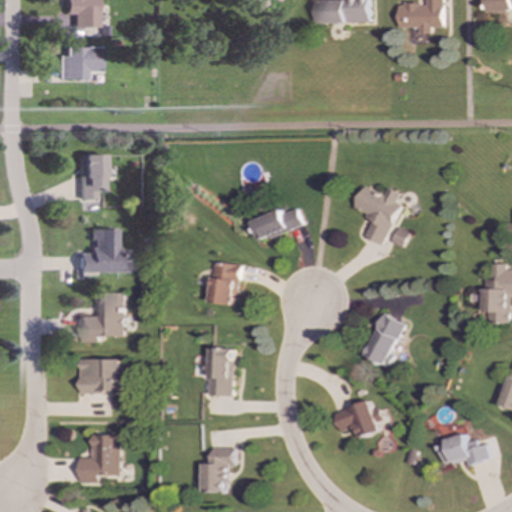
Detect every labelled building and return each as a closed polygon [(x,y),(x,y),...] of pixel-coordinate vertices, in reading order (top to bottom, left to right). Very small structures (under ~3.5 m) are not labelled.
[(99,28),(97,0),(64,0),(65,15),(73,14),(74,29),(99,28)] [(319,0),(320,24),(373,23),(372,0),(319,0)] [(444,28),(444,0),(428,0),(428,4),(400,4),(400,28),(421,28),(421,35),(433,35),(433,28),(444,28)] [(511,11),(511,0),(488,0),(489,12),(511,11)] [(87,80),(87,72),(100,73),(100,48),(65,48),(65,57),(59,57),(58,80),(87,80)] [(80,200),(96,200),(96,189),(105,189),(104,155),(79,155),(80,200)] [(402,205),(398,203),(402,194),(388,188),(385,195),(365,187),(355,211),(375,219),(366,238),(385,246),(402,205)] [(253,222),(260,242),(304,226),(298,210),(283,215),(282,211),(253,222)] [(412,234),(401,228),(393,243),(404,249),(412,234)] [(80,273),(128,272),(128,260),(119,260),(118,230),(92,230),(92,254),(80,254),(80,273)] [(243,266),(216,262),(210,303),(233,306),(236,284),(240,285),(243,266)] [(511,323),(511,270),(509,270),(509,265),(494,265),(494,280),(487,280),(486,313),(491,313),(491,323),(511,323)] [(123,293),(96,294),(96,317),(80,317),(80,344),(99,343),(99,338),(124,337),(123,293)] [(408,326),(386,315),(366,356),(389,367),(408,326)] [(232,397),(234,350),(211,349),(210,363),(205,362),(205,374),(209,374),(209,396),(232,397)] [(80,394),(121,393),(121,379),(123,379),(123,360),(80,360),(80,394)] [(341,433),(355,428),(360,440),(382,432),(379,424),(385,422),(380,409),(373,411),(370,402),(334,414),(341,433)] [(489,445),(481,447),(479,440),(469,443),(468,435),(440,442),(445,467),(469,461),(470,466),(493,461),(489,445)] [(119,476),(119,436),(91,436),(91,459),(80,459),(79,483),(98,483),(99,476),(119,476)] [(235,449),(212,449),(212,461),(204,461),(203,493),(227,493),(227,466),(235,467),(235,449)]
